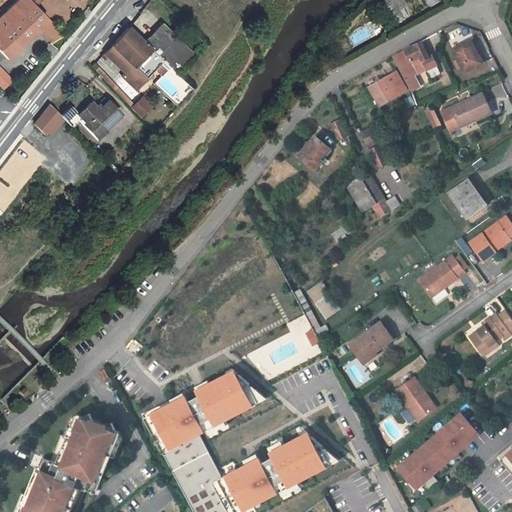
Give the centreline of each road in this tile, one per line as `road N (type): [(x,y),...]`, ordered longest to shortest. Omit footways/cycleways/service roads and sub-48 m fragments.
road 1 (residential): [(0,438),(120,336),(319,91),(476,1)]
road 2 (secondary): [(0,151),(115,0)]
